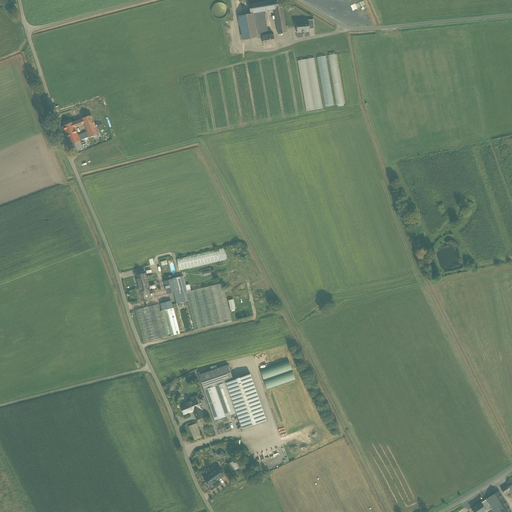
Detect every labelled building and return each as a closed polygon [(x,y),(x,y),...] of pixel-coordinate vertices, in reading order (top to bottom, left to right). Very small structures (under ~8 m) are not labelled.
[(280,0),(272,0),(265,1),(267,11),(274,10),(282,8),(280,0)] [(265,1),(249,4),(250,14),(263,12),(267,11),(265,1)] [(227,14),(228,11),(227,8),(225,5),(222,3),(219,3),(216,4),(214,5),(212,8),(211,11),(212,14),(214,17),(216,18),(220,19),(223,18),(225,17),(227,14)] [(282,8),(274,10),(278,34),(287,32),(282,8)] [(263,12),(250,14),(238,16),(243,40),(257,38),(256,32),(268,30),(263,12)] [(308,22),(300,22),(298,21),(296,21),(295,23),(295,25),(297,26),(297,32),(309,32),(309,29),(308,22)] [(268,30),(256,32),(257,38),(262,38),(264,45),(275,43),(273,35),(270,35),(269,30),(268,30)] [(336,55),(328,56),(336,105),(344,103),(336,55)] [(325,57),(317,58),(325,106),(333,105),(325,57)] [(98,133),(91,115),(82,119),(84,123),(87,132),(89,137),(98,133)] [(82,119),(73,123),(74,127),(84,123),(82,119)] [(68,139),(78,135),(74,127),(73,123),(73,122),(63,126),(68,139)] [(87,132),(78,136),(80,140),(89,137),(87,132)] [(78,135),(68,139),(70,144),(80,140),(78,136),(78,135)] [(224,248),(177,259),(179,270),(227,259),(224,248)] [(139,275),(136,276),(141,292),(143,292),(145,299),(154,296),(152,289),(156,288),(155,285),(148,286),(145,274),(145,273),(139,275)] [(183,276),(176,278),(179,290),(183,302),(187,301),(185,292),(187,292),(186,285),(183,276)] [(172,280),(164,282),(168,293),(174,291),(179,290),(176,278),(172,279),(172,280)] [(187,292),(185,292),(187,301),(194,330),(232,321),(222,283),(190,291),(187,292)] [(179,290),(174,291),(177,303),(183,302),(179,290)] [(171,301),(160,304),(161,308),(168,337),(180,334),(173,305),(172,305),(171,301)] [(167,337),(159,304),(147,307),(156,340),(167,337)] [(179,307),(178,309),(183,329),(186,331),(191,330),(192,327),(186,307),(184,306),(179,307)] [(147,307),(141,308),(150,341),(156,340),(147,307)] [(150,341),(141,308),(135,310),(143,343),(150,341)] [(288,360),(260,370),(267,390),(295,380),(288,360)] [(228,365),(199,375),(204,389),(214,386),(225,382),(233,379),(228,365)] [(233,379),(225,382),(236,413),(242,429),(267,420),(250,373),(233,379)] [(236,413),(225,382),(214,386),(222,407),(225,417),(236,413)] [(214,386),(204,389),(211,410),(222,407),(214,386)] [(196,399),(192,401),(190,401),(188,402),(186,403),(186,404),(180,406),(184,414),(193,411),(194,412),(200,410),(196,399)] [(222,407),(211,410),(215,421),(225,417),(222,407)] [(200,410),(194,412),(197,420),(203,417),(200,410)] [(196,423),(188,426),(194,440),(202,437),(196,423)] [(239,468),(236,460),(229,463),(232,471),(239,468)] [(218,467),(203,478),(209,486),(219,479),(214,474),(220,470),(218,467)] [(220,470),(214,474),(219,479),(224,475),(220,470)] [(498,491),(486,499),(486,500),(491,509),(493,511),(510,511),(511,511),(498,491)] [(481,503),(471,509),(473,511),(482,511),(485,511),(486,511),(491,509),(486,500),(481,503)]
